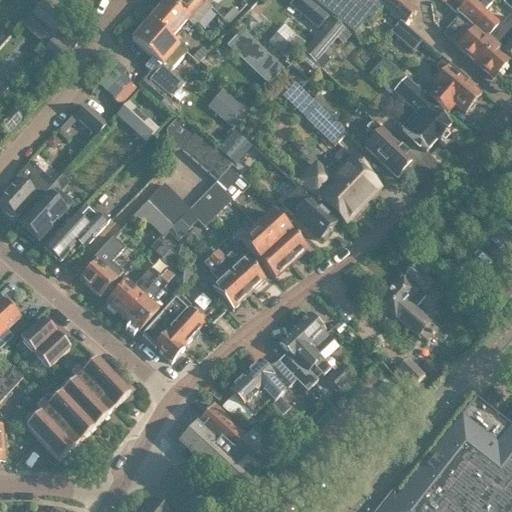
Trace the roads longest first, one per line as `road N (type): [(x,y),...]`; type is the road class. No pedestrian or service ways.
road 1 (residential): [(171,397),(454,171),(511,111)]
road 2 (residential): [(340,511),(511,330)]
road 3 (residential): [(171,397),(0,253)]
road 4 (residential): [(0,167),(73,78),(120,0)]
